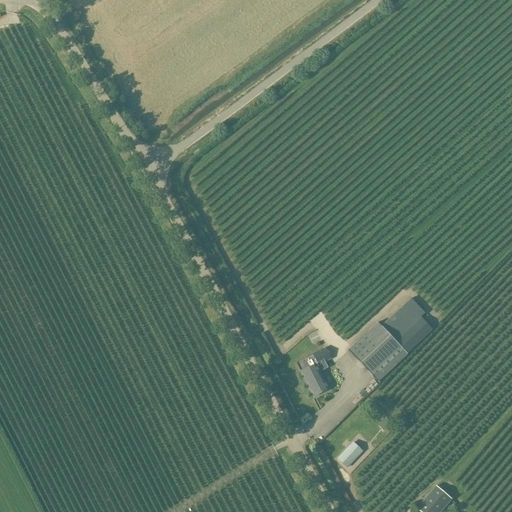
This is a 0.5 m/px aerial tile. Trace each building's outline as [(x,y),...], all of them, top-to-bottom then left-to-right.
[(427,315),(411,298),(383,325),(380,322),(378,324),(377,323),(349,350),(379,382),(407,355),(407,354),(433,330),(433,329),(436,326),(427,315)] [(331,359),(326,348),(313,355),(318,365),(331,359)] [(316,366),(316,365),(302,372),(314,397),(328,390),(316,366)] [(360,436),(354,441),(364,450),(370,445),(360,436)] [(346,468),(362,451),(353,442),(337,459),(346,468)] [(419,511),(440,511),(451,499),(436,486),(416,509),(419,511)]
